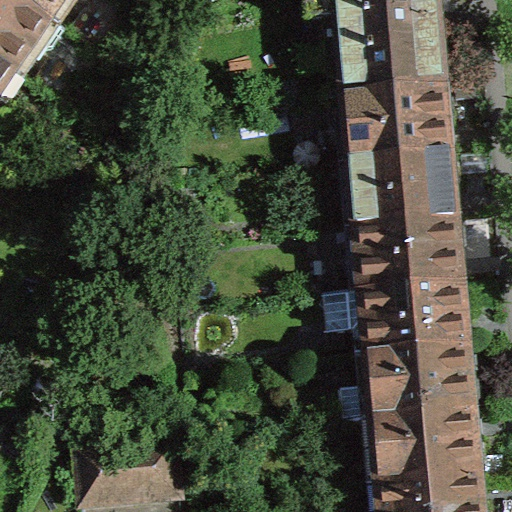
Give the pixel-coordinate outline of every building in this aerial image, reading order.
[(0,0),(0,65),(21,80),(40,51),(52,49),(64,31),(57,26),(17,0),(0,0)] [(75,0),(17,0),(57,26),(75,0)] [(327,20),(333,100),(345,99),(441,91),(433,0),(303,0),(305,22),(327,20)] [(0,109),(21,80),(0,65),(0,109)] [(441,91),(345,99),(348,131),(339,132),(338,130),(335,130),(339,165),(351,163),(447,155),(445,136),(444,127),(453,118),(452,102),(441,95),(441,91)] [(341,194),(344,229),(357,228),(452,219),(450,198),(450,191),(459,182),(458,166),(447,159),(447,155),(351,163),(354,195),(344,196),(344,194),(341,194)] [(350,258),(347,258),(350,293),(458,284),(456,262),(455,255),(465,246),(463,231),(453,223),(452,219),(357,228),(360,260),(350,261),(350,258)] [(462,327),(461,319),(470,310),(469,294),(458,288),(458,284),(350,293),(322,296),(325,334),(353,331),(356,357),(464,348),(462,327)] [(477,383),(466,375),(465,367),(464,348),(356,357),(358,390),(340,391),(343,423),(361,422),(469,412),(469,408),(478,401),(477,383)] [(482,447),(472,440),(471,431),(469,412),(361,422),(367,486),(475,476),(475,472),(484,463),(482,447)] [(114,503),(180,498),(175,440),(109,446),(114,503)] [(114,503),(109,446),(75,449),(80,506),(114,503)] [(488,511),(478,504),(477,494),(475,476),(367,486),(369,511),(488,511)]
